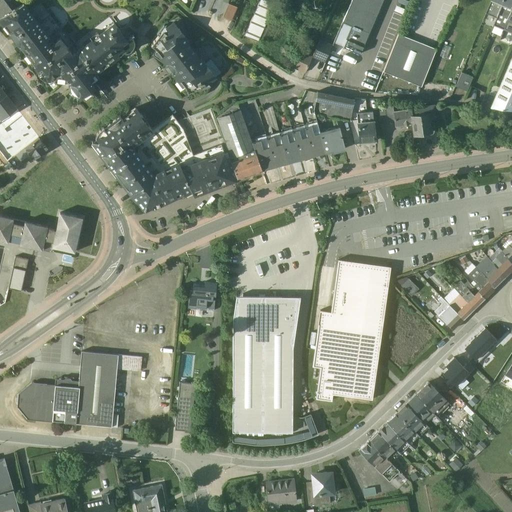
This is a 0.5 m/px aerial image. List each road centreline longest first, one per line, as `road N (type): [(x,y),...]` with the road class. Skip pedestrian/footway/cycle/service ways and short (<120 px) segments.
road 1 (tertiary): [(124,253),(153,254),(348,183),(511,156)]
road 2 (residential): [(198,457),(264,464),(331,450),(359,433),(493,301)]
road 3 (residential): [(0,436),(198,457)]
road 4 (secondary): [(115,213),(0,59)]
road 5 (secondary): [(0,356),(107,283),(124,253)]
road 6 (secondary): [(114,250),(100,275),(0,351)]
